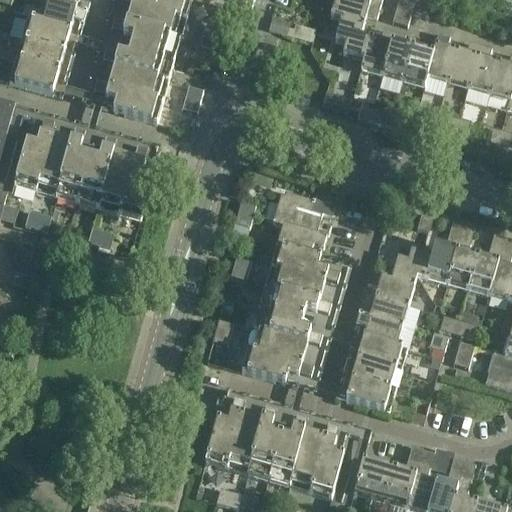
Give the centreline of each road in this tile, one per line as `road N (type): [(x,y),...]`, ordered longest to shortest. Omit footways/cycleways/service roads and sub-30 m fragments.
road 1 (tertiary): [(115,511),(225,133)]
road 2 (tertiary): [(225,133),(242,129),(511,199)]
road 3 (residential): [(511,445),(480,453),(320,408)]
road 4 (residential): [(320,408),(374,224)]
road 5 (residential): [(263,0),(225,133)]
road 6 (residential): [(106,0),(71,120)]
